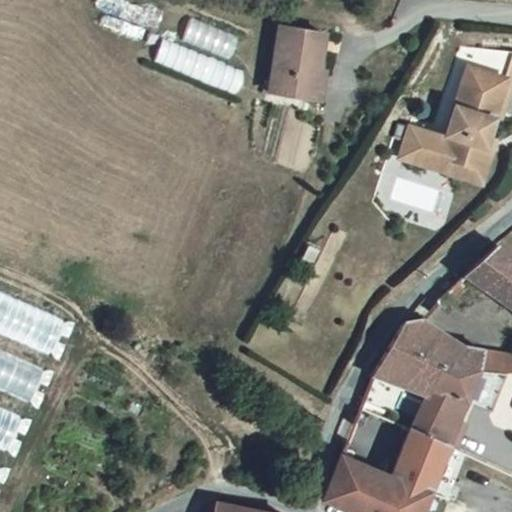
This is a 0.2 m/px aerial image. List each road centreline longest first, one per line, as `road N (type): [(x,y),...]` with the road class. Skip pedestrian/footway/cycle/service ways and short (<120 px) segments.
road 1 (unclassified): [(511,210),(405,302),(358,369),(307,507)]
road 2 (track): [(218,486),(209,437),(180,407),(57,299),(0,274)]
road 3 (unclassified): [(154,511),(209,484),(307,507)]
